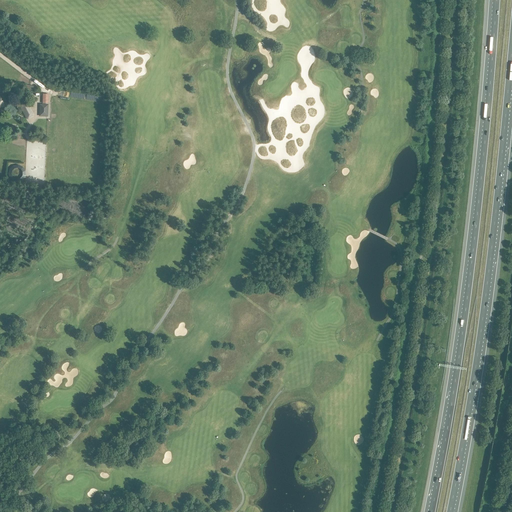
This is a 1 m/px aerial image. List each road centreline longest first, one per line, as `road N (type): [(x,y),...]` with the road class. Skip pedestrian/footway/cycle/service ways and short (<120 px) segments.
road 1 (motorway): [(496,0),(467,298),(431,511)]
road 2 (motorway): [(450,511),(511,53)]
